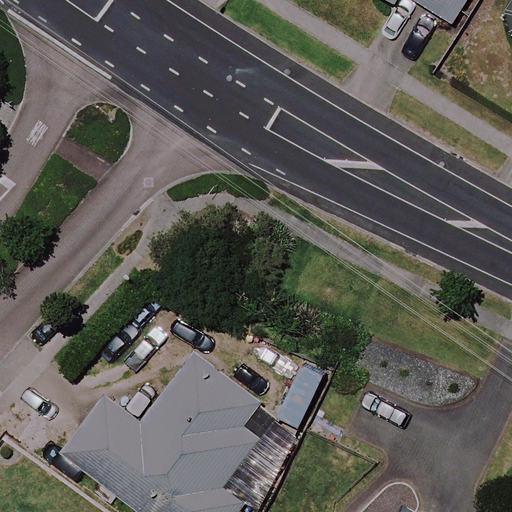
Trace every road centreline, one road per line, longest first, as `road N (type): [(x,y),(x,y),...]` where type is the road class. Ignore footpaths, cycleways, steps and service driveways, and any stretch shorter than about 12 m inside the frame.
road 1 (tertiary): [(225,77),(378,176),(511,248)]
road 2 (residential): [(225,77),(0,315)]
road 3 (residential): [(0,184),(99,0)]
road 4 (tertiary): [(106,0),(225,77)]
